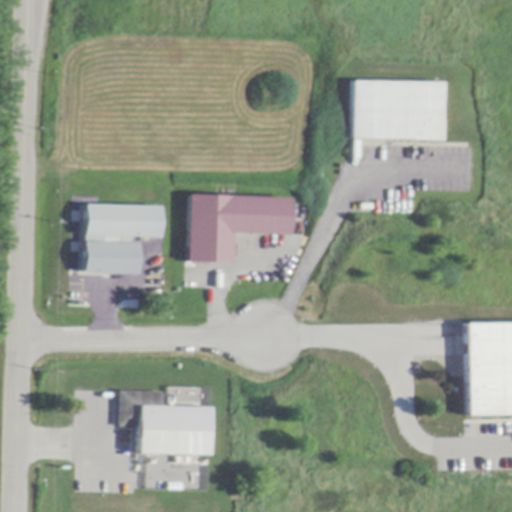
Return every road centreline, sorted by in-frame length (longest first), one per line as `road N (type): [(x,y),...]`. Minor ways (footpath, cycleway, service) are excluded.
road 1 (residential): [(13,511),(24,0)]
road 2 (residential): [(18,339),(263,340)]
